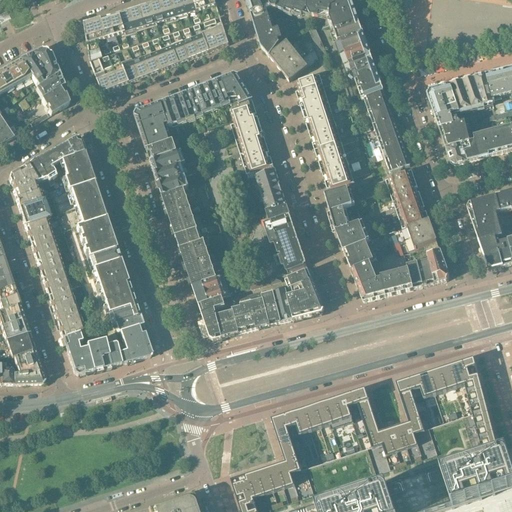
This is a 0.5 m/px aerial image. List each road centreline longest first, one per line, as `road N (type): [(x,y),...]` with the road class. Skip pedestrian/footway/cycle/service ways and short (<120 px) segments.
road 1 (residential): [(89,117),(162,340),(177,343),(189,331),(115,109)]
road 2 (tertiary): [(195,411),(490,332)]
road 3 (residential): [(346,330),(248,57)]
road 4 (residential): [(64,401),(0,206)]
road 5 (residential): [(375,0),(440,191)]
road 6 (tertiary): [(346,330),(186,378)]
road 7 (residential): [(115,109),(248,57)]
road 8 (tertiary): [(478,297),(346,330)]
